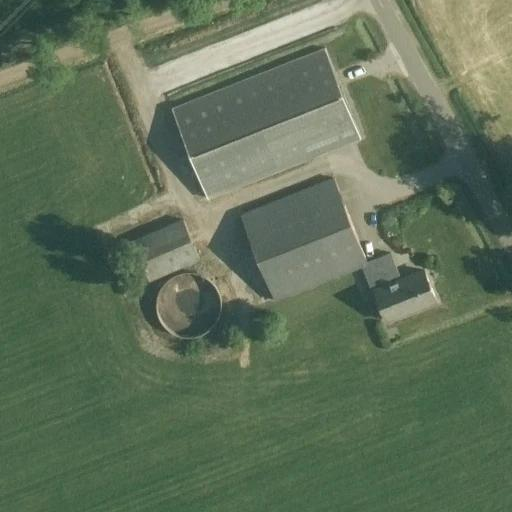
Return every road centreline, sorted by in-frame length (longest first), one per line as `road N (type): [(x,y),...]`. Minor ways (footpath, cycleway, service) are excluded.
road 1 (tertiary): [(511,241),(379,0)]
road 2 (track): [(218,0),(0,84)]
